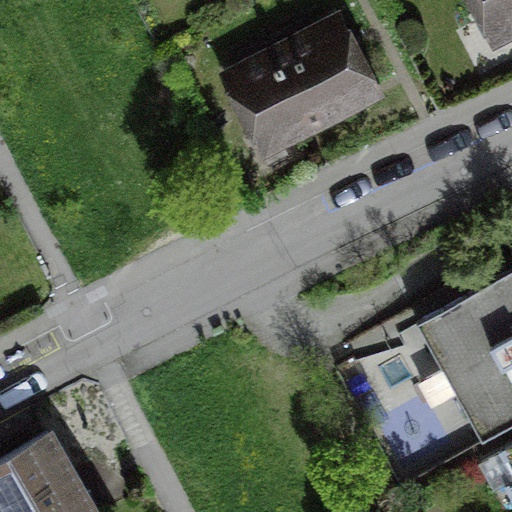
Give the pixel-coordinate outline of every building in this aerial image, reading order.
[(511,22),(511,0),(484,0),(499,29),(511,22)] [(365,88),(331,23),(236,73),(270,137),(365,88)] [(511,266),(453,300),(417,320),(483,437),(511,420),(511,266)] [(0,458),(0,511),(90,511),(44,433),(0,458)] [(511,437),(500,445),(511,466),(511,437)]
